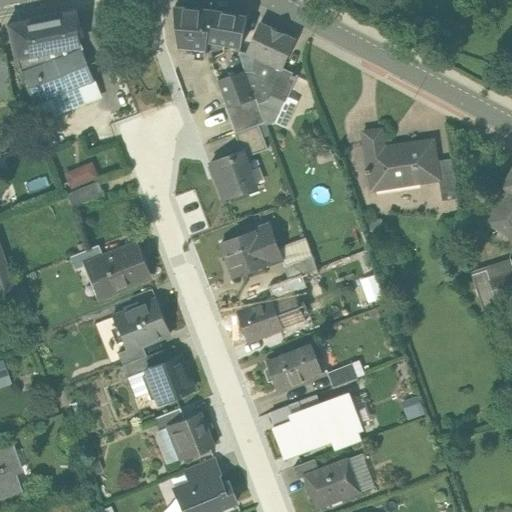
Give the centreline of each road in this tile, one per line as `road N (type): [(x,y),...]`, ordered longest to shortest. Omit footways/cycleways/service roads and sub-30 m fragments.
road 1 (residential): [(173,151),(164,217),(277,511)]
road 2 (tertiary): [(511,125),(275,0)]
